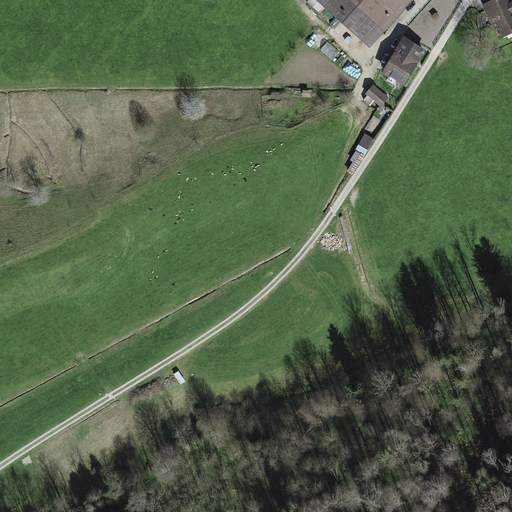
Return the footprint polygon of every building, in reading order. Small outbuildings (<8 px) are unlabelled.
[(316,0),(370,46),(410,0),(316,0)] [(511,0),(486,0),(482,2),(499,37),(511,30),(511,0)] [(403,41),(383,74),(404,87),(424,53),(403,41)] [(389,98),(373,84),(365,93),(367,95),(363,100),(370,106),(374,102),(381,108),(389,98)] [(367,152),(374,139),(365,134),(359,148),(367,152)]
